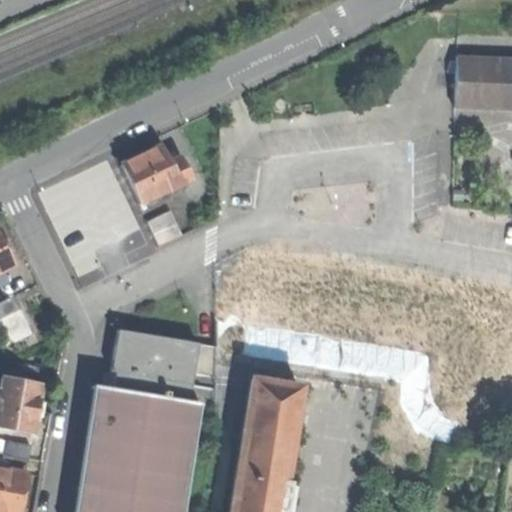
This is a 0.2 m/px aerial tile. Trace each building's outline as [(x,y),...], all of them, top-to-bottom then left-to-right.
[(455,56),(453,109),(455,109),(455,106),(511,108),(511,62),(458,60),(458,56),(455,56)] [(134,201),(136,205),(175,186),(165,166),(157,148),(137,158),(118,167),(134,201)] [(115,210),(134,201),(118,167),(113,157),(93,167),(76,176),(97,219),(115,210)] [(177,160),(165,166),(175,186),(187,181),(177,160)] [(140,213),(136,205),(134,201),(115,210),(121,222),(140,213)] [(145,222),(149,232),(157,247),(180,236),(168,211),(145,222)] [(122,245),(130,260),(157,247),(149,232),(122,245)] [(0,285),(6,283),(1,271),(10,267),(0,244),(0,285)] [(237,299),(320,312),(400,325),(457,334),(464,293),(464,289),(405,280),(404,283),(385,280),(386,276),(324,266),(324,270),(305,267),(305,263),(244,254),(237,299)] [(443,424),(493,432),(507,343),(502,342),(508,300),(464,293),(457,334),(453,360),(443,424)] [(9,298),(0,302),(0,318),(16,311),(9,298)] [(315,338),(396,351),(400,325),(320,312),(315,338)] [(396,351),(427,356),(453,360),(457,334),(400,325),(396,351)] [(111,372),(116,373),(191,386),(193,375),(198,345),(117,331),(114,352),(111,372)] [(214,348),(198,345),(193,375),(213,378),(214,348)] [(441,441),(443,424),(453,360),(427,356),(415,437),(441,441)] [(5,363),(3,380),(39,386),(42,370),(5,363)] [(116,373),(113,391),(188,403),(191,386),(116,373)] [(0,427),(31,432),(33,421),(37,394),(39,386),(3,380),(0,379),(0,427)] [(250,381),(244,420),(257,422),(256,432),(290,437),(298,389),(250,381)] [(213,389),(191,386),(188,403),(199,405),(213,407),(213,389)] [(182,511),(199,405),(188,403),(113,391),(94,388),(74,511),(182,511)] [(43,395),(37,394),(33,421),(39,422),(41,410),(43,395)] [(244,420),(229,511),(282,511),(287,486),(283,485),(290,437),(256,432),(257,422),(244,420)] [(3,441),(0,455),(26,459),(28,446),(3,441)] [(0,454),(0,471),(23,475),(26,459),(0,455),(0,454)] [(0,511),(16,511),(19,498),(23,475),(0,471),(0,511)]
